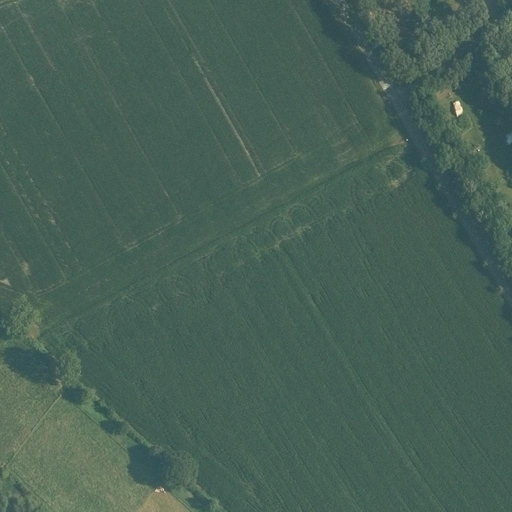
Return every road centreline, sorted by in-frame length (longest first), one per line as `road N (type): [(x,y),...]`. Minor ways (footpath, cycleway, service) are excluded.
road 1 (tertiary): [(511,296),(395,98)]
road 2 (residential): [(395,98),(511,15)]
